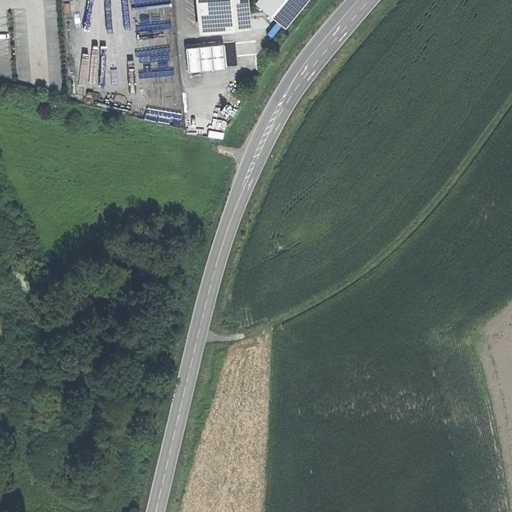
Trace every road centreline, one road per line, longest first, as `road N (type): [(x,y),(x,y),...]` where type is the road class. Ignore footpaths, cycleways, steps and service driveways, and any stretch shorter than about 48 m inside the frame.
road 1 (tertiary): [(360,0),(302,67),(260,137),(226,224),(157,511)]
road 2 (track): [(511,102),(417,230),(378,263),(255,333),(201,332)]
